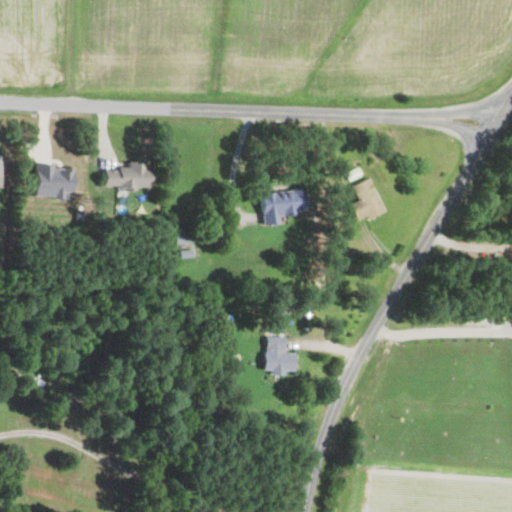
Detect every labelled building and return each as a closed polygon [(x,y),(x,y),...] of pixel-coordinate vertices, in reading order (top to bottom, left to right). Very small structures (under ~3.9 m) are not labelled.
[(97,188),(143,188),(142,163),(122,163),(123,169),(96,169),(97,188)] [(69,169),(49,169),(49,165),(29,165),(28,198),(59,198),(59,192),(69,193),(69,169)] [(381,211),(365,178),(347,186),(353,200),(344,205),(352,221),(361,217),(363,220),(381,211)] [(273,224),(272,216),(290,215),(290,210),(298,209),(296,190),(252,193),(255,225),(273,224)] [(257,371),(265,371),(265,375),(281,376),(281,371),(290,371),(290,353),(280,353),(280,337),(258,336),(257,371)]
